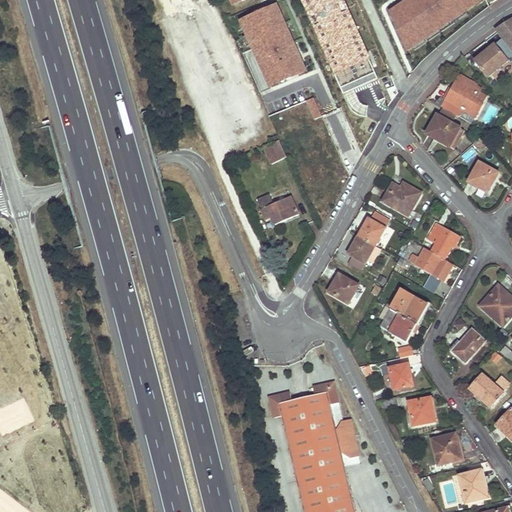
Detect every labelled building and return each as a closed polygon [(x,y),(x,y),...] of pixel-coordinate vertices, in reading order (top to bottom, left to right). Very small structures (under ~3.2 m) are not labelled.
[(456,24),(445,0),(434,0),(418,7),(420,11),(431,36),(456,24)] [(457,0),(463,11),(481,3),(485,0),(457,0)] [(490,7),(486,0),(485,0),(481,3),(484,10),(490,7)] [(403,8),(407,17),(420,11),(418,7),(416,2),(403,8)] [(307,75),(280,4),(240,20),(267,90),(307,75)] [(409,61),(437,48),(431,36),(420,11),(407,17),(412,27),(417,39),(410,43),(409,39),(402,41),(404,45),(402,46),(409,61)] [(390,37),(399,33),(398,28),(395,22),(393,18),(389,20),(388,16),(382,19),(390,37)] [(412,27),(407,17),(395,22),(398,28),(399,33),(412,27)] [(511,18),(496,29),(498,32),(503,38),(511,48),(511,18)] [(476,60),(489,76),(508,61),(496,45),(476,60)] [(380,76),(371,57),(345,68),(347,74),(340,77),(348,93),(355,90),(352,84),(366,78),(368,81),(380,76)] [(461,75),(458,80),(465,84),(467,79),(461,75)] [(475,83),(467,79),(465,84),(458,80),(455,85),(458,86),(449,102),(445,109),(458,116),(462,109),(476,117),(483,104),(475,99),(479,92),(472,88),(475,83)] [(455,85),(451,82),(443,98),(446,100),(449,102),(458,86),(455,85)] [(316,99),(306,101),(312,122),(322,119),(316,99)] [(303,129),(310,126),(305,113),(298,116),(303,129)] [(461,128),(438,115),(427,134),(435,139),(437,136),(451,145),(461,128)] [(287,128),(283,118),(277,120),(281,130),(287,128)] [(465,130),(461,128),(451,145),(437,136),(435,139),(454,149),(465,130)] [(287,157),(279,140),(268,145),(275,162),(287,157)] [(304,151),(300,140),(289,145),(307,186),(333,175),(319,144),(304,151)] [(499,173),(480,163),(469,182),(489,193),(499,173)] [(423,193),(408,185),(406,190),(402,187),(394,183),(384,202),(410,216),(423,193)] [(300,215),(291,196),(273,204),(269,195),(257,200),(266,220),(272,218),(275,225),(300,215)] [(386,228),(369,219),(360,237),(376,246),(386,228)] [(459,237),(437,224),(428,240),(436,244),(432,252),(443,258),(446,260),(453,247),(459,237)] [(278,229),(281,242),(290,240),(287,227),(278,229)] [(376,246),(360,237),(350,255),(366,264),(376,246)] [(461,238),(459,237),(453,247),(455,249),(461,238)] [(433,275),(443,281),(453,264),(446,260),(443,258),(432,252),(425,248),(419,258),(414,255),(410,261),(416,264),(415,265),(433,275)] [(360,286),(340,275),(330,293),(350,304),(360,286)] [(500,286),(481,306),(504,327),(511,317),(511,302),(503,295),(506,292),(500,286)] [(402,291),(391,310),(417,325),(428,306),(402,291)] [(511,296),(506,292),(503,295),(511,302),(511,296)] [(391,310),(382,326),(407,341),(417,325),(391,310)] [(473,330),(453,352),(467,364),(487,342),(473,330)] [(412,346),(398,349),(400,358),(414,355),(412,346)] [(407,365),(390,369),(395,390),(414,386),(412,376),(409,376),(407,365)] [(484,376),(471,390),(492,408),(504,393),(484,376)] [(329,384),(314,388),(315,396),(293,401),(291,394),(275,397),(276,403),(271,404),(274,418),(283,416),(304,511),(355,511),(342,452),(339,439),(337,430),(331,405),(339,403),(336,389),(330,390),(329,384)] [(397,398),(381,401),(383,409),(399,406),(397,398)] [(431,399),(410,403),(414,427),(436,422),(431,399)] [(339,403),(331,405),(337,430),(343,421),(339,403)] [(511,411),(498,426),(511,438),(511,411)] [(347,444),(356,442),(350,420),(343,421),(337,430),(339,439),(347,444)] [(456,434),(432,440),(439,466),(459,462),(457,453),(461,452),(456,434)] [(347,444),(339,439),(342,452),(357,449),(356,442),(347,444)] [(483,471),(459,476),(467,504),(485,499),(483,491),(488,490),(483,471)]
